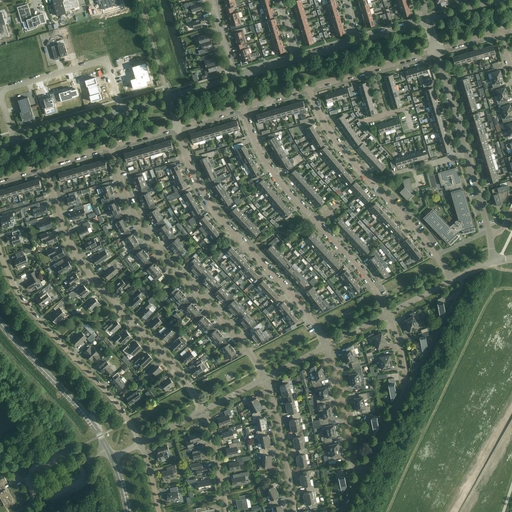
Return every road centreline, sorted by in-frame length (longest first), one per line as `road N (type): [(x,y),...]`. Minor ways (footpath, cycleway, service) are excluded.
road 1 (residential): [(201,411),(188,384),(75,252),(45,165)]
road 2 (residential): [(264,378),(148,236),(111,145)]
road 3 (residential): [(326,346),(212,207),(177,126)]
road 4 (residential): [(388,313),(264,161),(242,107)]
road 5 (residential): [(140,443),(104,386),(16,287),(0,248)]
road 6 (unclassified): [(15,142),(0,91),(105,60),(122,111)]
road 7 (residential): [(357,479),(407,384),(388,313)]
road 8 (tertiary): [(112,458),(89,420),(0,322)]
road 9 (residential): [(357,479),(326,346)]
road 10 (residential): [(294,511),(264,378)]
road 11 (residential): [(450,280),(371,182)]
